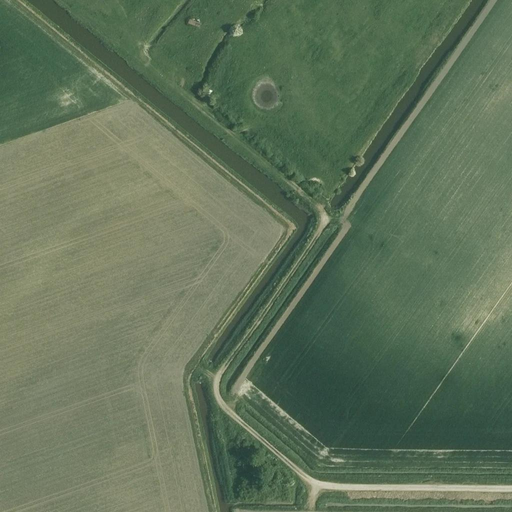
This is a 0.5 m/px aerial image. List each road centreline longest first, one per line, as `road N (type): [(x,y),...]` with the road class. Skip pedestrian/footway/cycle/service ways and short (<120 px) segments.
road 1 (track): [(178,93),(325,214),(326,226),(225,369),(218,394),(317,486)]
road 2 (unclassified): [(317,486),(511,488)]
